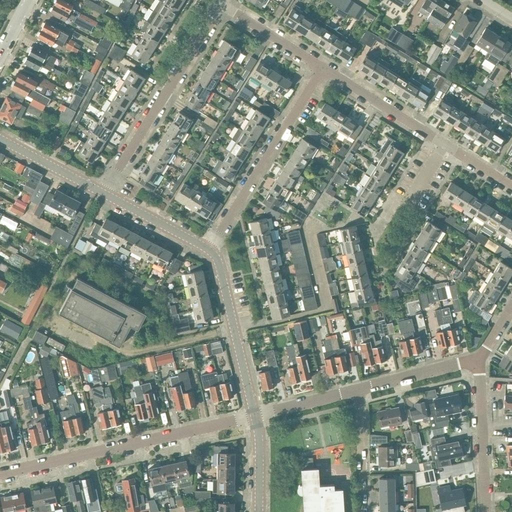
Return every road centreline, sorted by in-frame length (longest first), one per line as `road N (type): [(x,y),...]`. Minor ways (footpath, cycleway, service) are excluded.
road 1 (residential): [(0,473),(254,418)]
road 2 (residential): [(102,192),(221,4)]
road 3 (residential): [(209,253),(322,67)]
road 4 (tertiary): [(254,418),(209,253)]
road 5 (residential): [(486,511),(481,375),(472,365)]
road 6 (residential): [(444,144),(322,67)]
road 7 (tertiary): [(209,253),(102,192)]
road 8 (residential): [(363,511),(358,390)]
